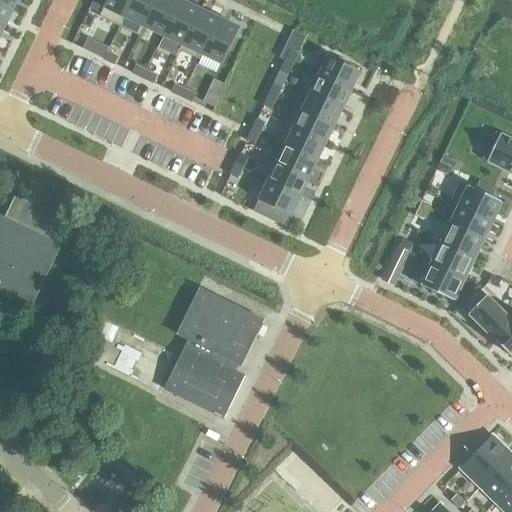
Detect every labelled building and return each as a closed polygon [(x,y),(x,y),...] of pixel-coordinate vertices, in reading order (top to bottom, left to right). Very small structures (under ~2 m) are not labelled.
[(0,0),(0,24),(5,27),(14,7),(0,0)] [(105,2),(100,0),(93,0),(90,8),(100,13),(105,2)] [(100,13),(99,15),(118,25),(130,0),(105,0),(105,2),(100,13)] [(130,0),(118,25),(138,35),(142,27),(155,0),(130,0)] [(155,0),(142,27),(161,37),(178,0),(155,0)] [(182,0),(178,0),(161,37),(180,46),(199,8),(182,0)] [(199,8),(180,46),(200,56),(218,17),(199,8)] [(218,17),(200,56),(220,65),(228,49),(231,51),(237,38),(234,36),(238,26),(218,17)] [(96,45),(91,55),(102,60),(107,50),(96,45)] [(298,52),(289,49),(284,59),(292,63),(298,52)] [(107,50),(102,60),(113,64),(117,55),(107,50)] [(326,55),(317,75),(351,91),(360,72),(326,55)] [(284,59),(277,70),(286,74),(292,63),(284,59)] [(145,69),(135,64),(130,73),(141,78),(145,69)] [(145,69),(141,78),(152,83),(156,74),(145,69)] [(317,75),(309,92),(343,108),(351,91),(317,75)] [(216,76),(205,98),(217,104),(228,82),(216,76)] [(174,83),(169,92),(180,97),(184,88),(174,83)] [(272,83),(267,94),(275,98),(280,88),(272,83)] [(195,93),(184,88),(180,97),(191,102),(195,93)] [(301,88),(292,106),(334,126),(343,108),(309,92),(301,88)] [(267,94),(261,105),(270,109),(275,98),(267,94)] [(292,106),(284,123),(326,143),(334,126),(292,106)] [(264,122),(256,118),(250,129),(258,133),(264,122)] [(276,140),(283,144),(318,160),(326,143),(284,123),(276,140)] [(250,129),(245,139),(253,144),(258,133),(250,129)] [(511,139),(497,133),(484,161),(511,173),(511,139)] [(283,144),(275,162),(309,178),(318,160),(283,144)] [(239,152),(233,163),(242,167),(247,156),(239,152)] [(443,155),(440,162),(454,169),(457,162),(443,155)] [(275,162),(267,178),(301,195),(309,178),(275,162)] [(233,163),(228,174),(236,178),(242,167),(233,163)] [(440,163),(436,170),(446,175),(449,168),(440,163)] [(267,178),(256,200),(291,216),(301,195),(267,178)] [(459,183),(450,203),(454,205),(454,204),(492,222),(502,203),(459,183)] [(70,224),(14,197),(3,217),(0,214),(0,293),(29,308),(70,224)] [(429,203),(422,199),(418,208),(425,212),(429,203)] [(454,205),(446,222),(449,224),(449,223),(484,240),(492,222),(454,204),(454,205)] [(425,212),(418,208),(413,218),(421,222),(425,212)] [(449,224),(440,242),(475,259),(484,240),(449,223),(449,224)] [(411,243),(403,239),(399,248),(407,252),(411,243)] [(431,261),(430,262),(465,279),(475,259),(440,242),(431,261)] [(407,252),(399,248),(395,256),(403,259),(407,252)] [(423,258),(413,279),(455,299),(465,279),(430,262),(431,261),(423,258)] [(491,275),(488,283),(498,288),(501,280),(491,275)] [(241,367),(264,320),(199,288),(176,335),(187,341),(164,389),(224,418),(244,376),(231,369),(234,364),(241,367)] [(479,288),(462,305),(471,313),(469,315),(492,338),(511,318),(479,288)] [(511,316),(511,318),(492,338),(511,356),(511,316)] [(480,488),(511,454),(511,453),(493,435),(460,468),(480,488)] [(495,503),(511,485),(511,454),(480,488),(495,503)] [(110,463),(100,476),(116,489),(126,476),(110,463)] [(504,511),(511,511),(511,485),(495,503),(504,511)] [(459,508),(464,502),(456,494),(451,500),(459,508)]
